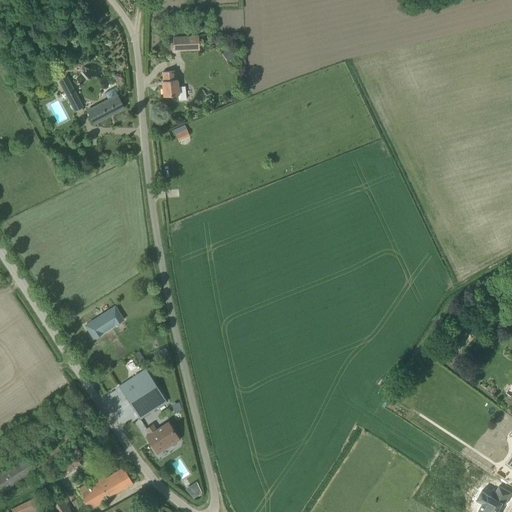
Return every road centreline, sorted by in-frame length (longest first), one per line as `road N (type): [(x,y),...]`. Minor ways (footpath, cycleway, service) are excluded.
road 1 (unclassified): [(210,511),(151,199),(136,45),(104,0)]
road 2 (unclassified): [(191,511),(153,479),(84,391),(0,260)]
